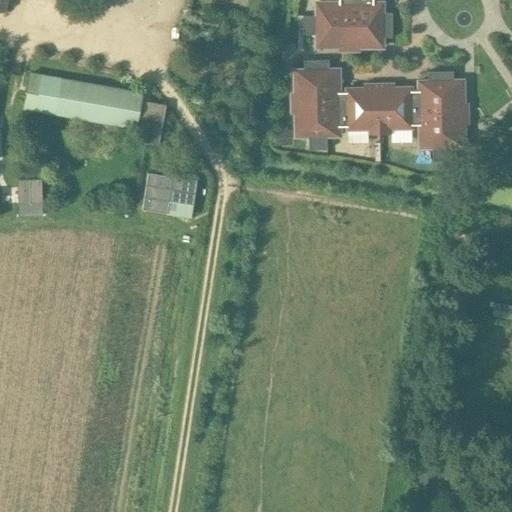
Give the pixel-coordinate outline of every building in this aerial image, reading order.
[(382,11),(382,2),(373,2),(372,0),(338,0),(338,1),(315,1),(315,14),(302,14),(302,32),(315,32),(315,45),(382,46),(382,37),(391,37),(391,11),(382,11)] [(182,21),(219,30),(222,16),(185,8),(182,21)] [(198,105),(226,109),(235,33),(219,31),(214,64),(188,61),(185,85),(200,87),(198,105)] [(378,132),(377,84),(362,84),(362,87),(345,87),(345,91),(338,91),(337,68),(328,68),(328,59),(303,59),(303,68),(293,68),(294,135),(307,135),(307,148),(325,148),(325,135),(338,135),(338,125),(345,125),(345,128),(367,128),(367,132),(378,132)] [(462,147),(461,79),(452,79),(452,71),(427,71),(427,80),(417,80),(418,90),(410,90),(410,86),(393,87),(393,84),(377,84),(378,132),(389,131),(389,127),(411,127),(411,124),(418,124),(418,147),(431,147),(432,160),(450,160),(449,147),(462,147)] [(30,72),(23,108),(37,110),(137,128),(135,141),(159,145),(165,105),(143,100),(144,92),(43,75),(30,72)] [(349,138),(366,139),(367,129),(349,128),(349,138)] [(196,180),(146,173),(141,210),(166,214),(168,201),(192,205),(196,180)] [(261,249),(270,257),(293,232),(284,224),(261,249)]
